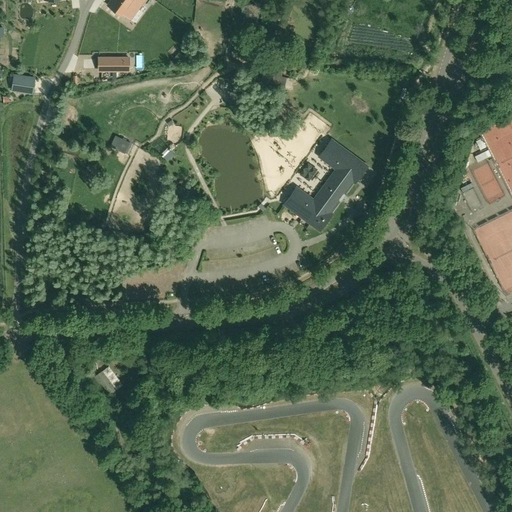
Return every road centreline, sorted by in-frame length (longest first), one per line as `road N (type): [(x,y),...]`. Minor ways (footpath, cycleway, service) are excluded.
road 1 (unclassified): [(0,336),(275,310)]
road 2 (unclassified): [(511,394),(445,272),(401,238)]
road 3 (unclassified): [(401,238),(461,69)]
road 4 (unclassified): [(444,65),(387,229)]
road 5 (unclassified): [(275,310),(316,306),(369,272),(401,238)]
road 6 (unclassified): [(387,229),(338,275),(275,310)]
